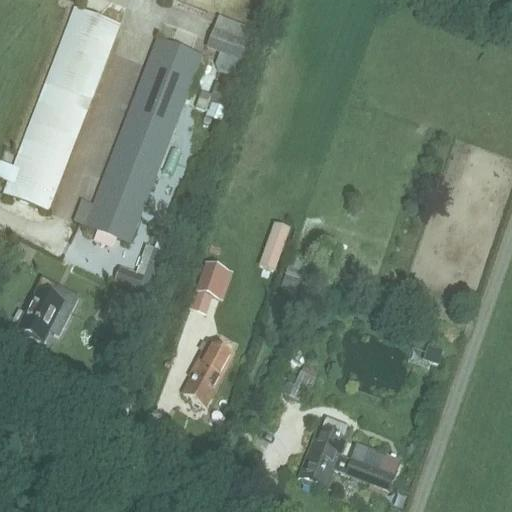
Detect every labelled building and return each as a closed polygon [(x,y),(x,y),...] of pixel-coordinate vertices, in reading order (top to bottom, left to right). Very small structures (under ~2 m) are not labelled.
[(3,196),(47,213),(119,28),(73,10),(3,196)] [(234,30),(221,66),(234,71),(247,35),(234,30)] [(84,227),(130,245),(202,60),(155,42),(88,215),(77,211),(73,223),(84,227)] [(206,114),(204,119),(220,124),(225,111),(218,109),(209,105),(207,105),(210,98),(200,94),(194,109),(206,114)] [(274,271),(287,233),(272,228),(259,266),(274,271)] [(145,301),(167,238),(159,235),(154,251),(150,250),(146,260),(141,258),(135,275),(118,269),(112,286),(134,294),(131,304),(138,306),(140,299),(145,301)] [(283,276),(299,281),(302,282),(310,260),(291,253),(283,276)] [(192,294),(210,300),(220,271),(202,265),(192,294)] [(16,332),(43,346),(64,306),(37,292),(16,332)] [(205,410),(220,382),(234,358),(208,344),(188,380),(190,381),(182,398),(205,410)] [(433,348),(428,364),(437,367),(442,351),(433,348)] [(298,374),(288,399),(303,406),(314,381),(298,374)] [(338,460),(345,443),(317,431),(298,481),(305,484),(304,487),(305,489),(314,493),(317,492),(318,489),(325,492),(333,473),(343,477),(343,478),(371,488),(381,465),(392,469),(395,462),(383,458),(383,457),(351,445),(349,452),(352,453),(348,464),(338,460)]
